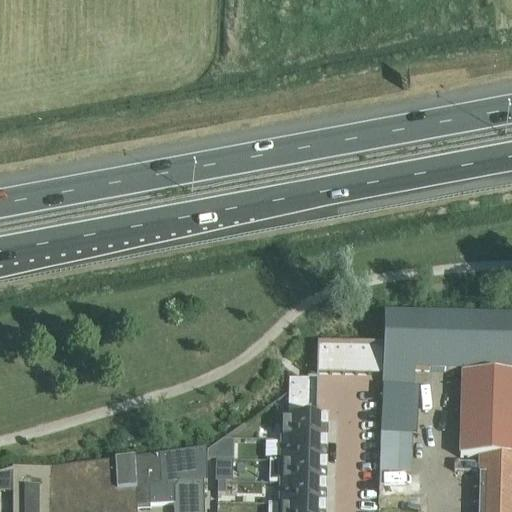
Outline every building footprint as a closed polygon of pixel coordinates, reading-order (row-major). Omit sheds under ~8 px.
[(382,388),(379,492),(412,493),(413,472),(404,472),(406,389),(414,389),(414,371),(463,372),(461,461),(479,461),(511,462),(511,317),(384,314),(383,347),(382,376),(382,388)] [(317,345),(316,374),(330,374),(331,346),(317,345)] [(331,346),(330,374),(343,375),(344,346),(331,346)] [(344,346),(343,375),(356,375),(357,346),(344,346)] [(357,346),(356,375),(369,375),(369,347),(357,346)] [(369,347),(369,375),(382,376),(383,347),(369,347)] [(288,394),(317,395),(317,381),(289,380),(288,394)] [(288,394),(288,407),(317,407),(317,395),(288,394)] [(288,407),(288,419),(316,420),(317,407),(288,407)] [(280,419),(279,442),(327,443),(328,420),(316,420),(288,419),(280,419)] [(269,462),(269,463),(326,465),(327,443),(279,442),(278,462),(269,462)] [(204,449),(51,469),(49,511),(136,511),(137,509),(173,507),(172,483),(203,483),(206,483),(204,449)] [(511,511),(511,462),(479,461),(477,511),(511,511)] [(215,462),(215,483),(217,483),(225,483),(231,483),(231,462),(215,462)] [(269,463),(268,485),(326,486),(326,465),(269,463)] [(0,471),(0,511),(49,511),(51,469),(12,468),(0,471)] [(204,511),(203,483),(172,483),(173,507),(173,511),(204,511)] [(217,483),(217,495),(225,495),(225,483),(217,483)] [(268,505),(268,506),(325,508),(326,486),(268,485),(268,486),(278,486),(277,506),(268,505)]
